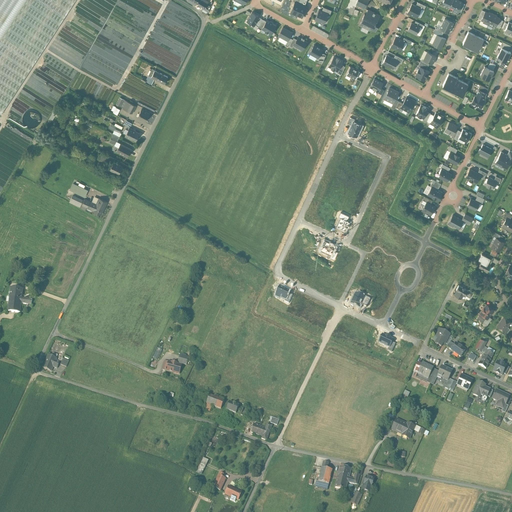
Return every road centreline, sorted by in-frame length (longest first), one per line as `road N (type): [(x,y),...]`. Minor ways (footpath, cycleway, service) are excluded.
road 1 (residential): [(275,446),(35,371),(202,29),(196,12),(176,0)]
road 2 (residential): [(511,496),(275,446)]
road 3 (residential): [(298,221),(346,244),(386,158),(337,135)]
road 4 (residential): [(382,327),(275,273),(298,221)]
road 5 (residential): [(511,388),(382,327)]
